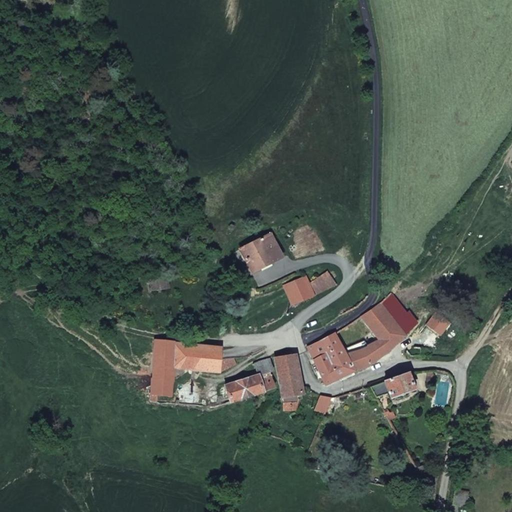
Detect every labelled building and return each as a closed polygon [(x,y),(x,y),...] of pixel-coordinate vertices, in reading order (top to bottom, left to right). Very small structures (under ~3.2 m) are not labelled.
[(277,267),(287,263),(277,239),(246,251),(255,273),(277,266),(277,267)] [(170,287),(168,277),(153,280),(155,289),(170,287)] [(310,286),(286,292),(293,313),(316,305),(310,286)] [(402,312),(389,302),(364,321),(377,344),(386,358),(409,335),(393,321),(402,312)] [(420,325),(402,312),(393,321),(409,335),(420,325)] [(344,355),(337,340),(313,353),(328,388),(355,376),(344,355)] [(223,351),(155,342),(150,380),(170,382),(172,368),(223,375),(234,370),(234,366),(222,363),(223,351)] [(377,344),(361,352),(364,358),(371,355),(378,366),(386,358),(377,344)] [(414,359),(430,361),(433,354),(420,346),(412,356),(414,359)] [(344,355),(355,376),(378,366),(371,355),(364,358),(361,352),(359,348),(344,355)] [(275,366),(285,413),(298,412),(299,397),(303,396),(296,358),(275,366)] [(226,390),(230,404),(274,390),(269,375),(271,375),(267,363),(252,368),(255,380),(226,390)] [(413,391),(407,379),(388,387),(394,398),(413,391)] [(150,380),(148,394),(167,396),(170,382),(150,380)] [(314,410),(322,415),(328,403),(320,399),(314,410)] [(383,411),(387,418),(394,415),(390,408),(383,411)] [(455,494),(448,493),(446,508),(452,509),(455,494)]
